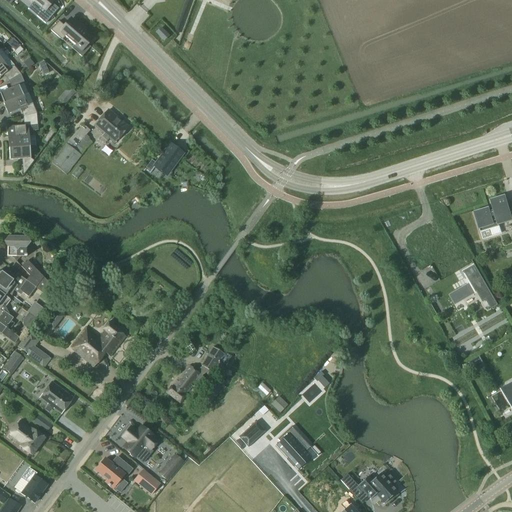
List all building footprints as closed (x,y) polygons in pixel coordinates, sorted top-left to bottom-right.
[(31,0),(43,10),(37,16),(45,23),(55,12),(49,7),(54,0),(31,0)] [(62,40),(65,37),(82,52),(94,38),(83,29),(84,28),(77,22),(76,22),(71,18),(64,26),(59,21),(51,30),(62,40)] [(156,33),(164,42),(170,36),(161,28),(156,33)] [(14,52),(20,47),(20,46),(13,39),(8,44),(15,51),(14,52)] [(23,50),(20,47),(14,52),(18,55),(23,50)] [(9,81),(21,74),(14,66),(9,70),(3,61),(0,63),(0,77),(4,75),(9,81)] [(0,95),(4,104),(23,96),(29,94),(24,84),(25,84),(21,74),(9,81),(12,89),(0,93),(0,95)] [(69,87),(65,92),(71,98),(76,92),(69,87)] [(23,117),(37,113),(33,104),(29,94),(23,96),(4,104),(8,114),(20,109),(23,117)] [(109,110),(94,126),(104,134),(102,137),(107,141),(110,139),(115,143),(129,127),(109,110)] [(7,127),(8,138),(29,136),(28,131),(38,130),(37,114),(23,117),(24,126),(7,127)] [(70,139),(66,144),(81,156),(92,142),(90,140),(89,139),(90,138),(86,135),(90,131),(83,124),(70,139)] [(51,138),(55,132),(51,129),(47,135),(51,138)] [(47,135),(42,141),(46,144),(51,138),(47,135)] [(9,149),(29,147),(29,136),(8,138),(9,149)] [(81,156),(66,144),(52,163),(67,175),(81,156)] [(162,173),(167,166),(171,169),(183,153),(171,144),(156,164),(151,160),(145,168),(151,172),(155,167),(162,173)] [(29,147),(9,149),(10,160),(22,159),(23,174),(24,174),(34,161),(30,158),(29,147)] [(511,201),(511,202),(511,204),(511,205),(508,206),(505,197),(491,201),(494,211),(490,212),(489,209),(475,213),(481,232),(500,226),(499,224),(511,219),(511,218),(511,201)] [(444,239),(437,226),(428,231),(431,235),(420,241),(418,237),(409,242),(420,261),(428,256),(428,255),(439,249),(440,251),(449,247),(447,244),(453,241),(456,239),(453,233),(449,235),(444,239)] [(7,251),(16,261),(21,257),(24,257),(26,257),(26,255),(26,252),(31,248),(26,243),(26,238),(22,238),(21,237),(21,238),(13,238),(13,237),(12,238),(8,238),(7,242),(7,243),(7,251)] [(26,280),(36,288),(44,277),(28,261),(21,267),(30,276),(26,280)] [(498,305),(475,265),(464,271),(476,293),(477,292),(482,302),(486,300),(491,310),(498,305)] [(0,292),(6,297),(11,290),(13,292),(18,286),(0,272),(0,292)] [(26,280),(19,290),(29,297),(36,288),(26,280)] [(34,305),(28,313),(37,319),(42,311),(34,305)] [(50,330),(63,313),(56,308),(43,324),(50,330)] [(0,323),(6,328),(13,318),(4,311),(0,315),(0,323)] [(87,328),(70,348),(93,368),(105,353),(110,357),(126,337),(108,322),(103,329),(106,332),(100,339),(87,328)] [(40,338),(30,331),(18,347),(27,354),(26,355),(44,368),(51,359),(34,347),(40,338)] [(213,373),(215,370),(221,374),(229,363),(228,362),(232,356),(225,352),(224,354),(214,347),(202,366),(203,367),(197,372),(189,366),(172,387),(167,392),(180,403),(185,396),(196,382),(201,385),(206,379),(202,376),(209,370),(213,373)] [(15,352),(3,368),(11,374),(23,358),(15,352)] [(482,356),(471,362),(475,369),(486,364),(482,356)] [(317,382),(324,375),(321,372),(313,379),(317,382)] [(219,380),(203,395),(210,402),(226,387),(219,380)] [(44,392),(40,398),(48,404),(48,403),(54,408),(54,409),(61,414),(73,398),(51,382),(47,389),(45,392),(44,392)] [(271,391),(262,383),(258,388),(266,396),(271,391)] [(287,405),(279,397),(272,405),(280,413),(287,405)] [(262,416),(268,411),(264,406),(258,411),(262,416)] [(33,422),(47,432),(52,425),(38,415),(33,422)] [(12,432),(8,437),(16,443),(17,440),(23,444),(20,447),(32,456),(45,438),(31,428),(30,429),(20,421),(16,427),(18,428),(14,433),(12,432)] [(256,421),(238,437),(248,448),(266,431),(256,421)] [(130,428),(123,437),(129,442),(123,448),(135,458),(145,445),(150,450),(158,441),(152,436),(153,435),(142,426),(136,433),(130,428)] [(305,452),(311,447),(292,426),(278,439),(280,442),(276,446),(298,470),(311,458),(305,452)] [(170,481),(186,461),(177,453),(161,473),(170,481)] [(105,459),(95,470),(107,480),(105,482),(108,484),(107,485),(109,487),(110,486),(113,488),(124,475),(126,477),(132,469),(117,457),(114,461),(115,462),(112,465),(105,459)] [(300,491),(300,492),(305,496),(308,494),(310,496),(325,482),(331,488),(340,481),(328,467),(300,491)] [(22,493),(35,503),(48,485),(34,476),(36,473),(28,468),(21,478),(29,484),(22,493)] [(144,471),(137,479),(145,485),(143,488),(151,495),(160,485),(144,471)] [(382,473),(381,473),(373,480),(369,476),(370,476),(369,475),(358,486),(359,486),(370,499),(370,500),(376,494),(384,503),(383,504),(384,504),(398,491),(397,491),(392,485),(395,482),(389,475),(386,478),(381,474),(382,473)] [(355,511),(347,503),(354,496),(341,481),(340,481),(344,486),(333,496),(341,505),(332,511),(355,511)] [(0,489),(0,502),(3,504),(9,496),(0,489)] [(9,499),(0,511),(17,511),(21,507),(9,499)]
